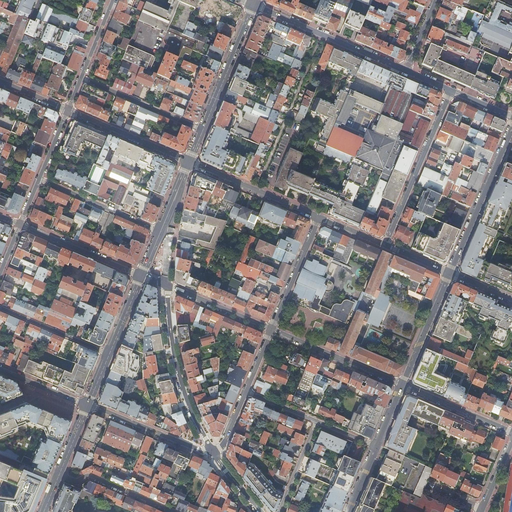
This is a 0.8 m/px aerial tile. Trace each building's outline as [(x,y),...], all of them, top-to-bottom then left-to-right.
[(0,0),(0,7),(6,10),(10,0),(5,0),(4,2),(0,0)] [(20,0),(15,13),(19,15),(27,19),(29,14),(29,15),(31,10),(34,2),(35,2),(35,0),(20,0)] [(95,8),(97,4),(88,0),(85,9),(94,12),(94,11),(95,8)] [(129,6),(142,11),(145,3),(137,0),(119,0),(119,2),(129,6)] [(169,46),(166,52),(178,58),(180,58),(180,59),(182,59),(185,52),(190,55),(192,50),(193,50),(197,40),(183,34),(169,27),(180,0),(169,0),(168,3),(171,4),(168,12),(146,2),(145,3),(142,11),(138,20),(155,28),(154,29),(156,29),(156,28),(161,30),(159,33),(162,35),(163,34),(165,35),(164,38),(163,40),(165,44),(169,46)] [(180,0),(169,27),(183,34),(185,29),(188,21),(190,16),(193,10),(194,11),(195,8),(199,0),(180,0)] [(297,5),(285,0),(279,0),(277,7),(292,13),(293,14),(297,5)] [(320,0),(317,7),(316,11),(313,18),(320,21),(327,24),(330,16),(337,0),(320,0)] [(337,0),(332,13),(346,19),(349,11),(354,0),(337,0)] [(390,0),(388,6),(419,19),(423,9),(424,8),(419,5),(416,12),(410,9),(409,10),(405,9),(408,1),(405,0),(390,0)] [(455,13),(458,15),(462,7),(451,2),(447,0),(446,0),(443,0),(441,5),(453,10),(452,11),(455,13)] [(511,6),(503,3),(498,1),(488,23),(511,33),(511,22),(510,25),(507,24),(499,20),(497,20),(498,18),(501,12),(502,10),(503,11),(511,14),(511,6)] [(128,7),(129,6),(119,2),(117,8),(116,10),(124,14),(127,7),(128,7)] [(311,22),(313,18),(316,11),(298,3),(297,5),(293,14),(302,18),(311,22)] [(74,17),(62,12),(50,7),(43,4),(40,10),(38,16),(36,19),(46,23),(50,14),(71,24),(74,17)] [(388,6),(385,13),(382,21),(389,24),(393,14),(417,24),(418,22),(419,19),(388,6)] [(12,17),(9,23),(10,24),(14,25),(19,15),(15,13),(6,10),(0,7),(0,14),(2,15),(3,13),(12,17)] [(370,7),(365,18),(365,19),(380,25),(382,21),(385,13),(378,10),(377,12),(373,11),(374,8),(370,7)] [(459,21),(462,23),(468,9),(463,7),(462,7),(458,15),(456,20),(459,21)] [(91,18),(94,12),(85,9),(84,8),(82,14),(80,13),(80,14),(78,19),(89,24),(95,26),(97,23),(90,20),(91,18)] [(440,8),(438,13),(450,18),(452,12),(446,10),(440,8)] [(124,24),(135,29),(138,20),(124,14),(116,10),(114,14),(112,19),(124,24)] [(349,11),(346,19),(343,25),(357,31),(359,32),(361,27),(365,19),(365,18),(349,11)] [(450,18),(451,18),(453,19),(456,20),(458,15),(455,13),(452,11),(452,12),(450,18)] [(438,13),(436,18),(442,20),(447,23),(449,19),(451,19),(451,18),(450,18),(438,13)] [(9,37),(4,50),(0,59),(0,64),(2,66),(10,69),(20,43),(21,41),(24,33),(30,20),(27,19),(19,15),(14,25),(12,30),(9,37)] [(341,21),(330,16),(327,24),(325,28),(336,32),(338,27),(341,21)] [(86,30),(89,24),(78,19),(74,17),(71,24),(69,28),(71,29),(69,33),(82,38),(86,30)] [(284,45),(290,29),(284,26),(277,23),(274,30),(276,31),(282,33),(280,38),(274,35),(272,34),(270,38),(267,37),(264,35),(265,34),(266,34),(267,32),(266,32),(271,21),(262,17),(258,18),(255,24),(252,33),(263,38),(283,46),(284,45)] [(46,23),(36,19),(35,22),(30,20),(24,33),(37,38),(48,43),(67,51),(73,53),(83,57),(88,44),(89,41),(82,38),(69,33),(46,23)] [(119,35),(124,24),(112,19),(110,24),(107,30),(118,35),(119,35)] [(194,24),(188,21),(185,29),(183,34),(197,40),(225,52),(229,41),(230,40),(219,34),(218,34),(216,40),(214,39),(214,41),(215,41),(214,43),(207,40),(208,38),(196,33),(196,34),(191,32),(194,24)] [(382,21),(380,25),(380,26),(389,30),(389,29),(391,25),(389,24),(382,21)] [(511,33),(488,23),(483,21),(479,31),(485,33),(483,37),(510,49),(509,52),(511,53),(511,60),(511,63),(511,33)] [(395,27),(396,27),(406,31),(408,26),(397,22),(395,27)] [(427,40),(426,42),(431,44),(440,48),(442,44),(443,42),(442,42),(441,43),(440,43),(444,32),(432,26),(429,34),(427,40)] [(361,27),(359,32),(358,33),(361,34),(360,36),(357,35),(355,41),(363,44),(371,47),(376,33),(361,27)] [(401,31),(398,38),(405,42),(407,37),(409,33),(406,31),(396,27),(396,29),(401,31)] [(282,62),(291,66),(304,35),(297,32),(290,29),(284,45),(286,46),(287,45),(290,46),(291,42),(298,45),(297,46),(292,57),(283,54),(284,52),(281,50),(277,60),(282,62)] [(116,39),(118,35),(107,30),(107,32),(103,41),(112,45),(115,39),(116,39)] [(378,30),(376,33),(371,47),(377,50),(385,53),(390,56),(394,47),(390,45),(389,47),(386,46),(388,44),(384,42),(383,41),(384,37),(381,36),(381,37),(380,39),(381,39),(380,40),(377,39),(377,38),(379,37),(382,31),(378,30)] [(461,38),(472,43),(474,38),(475,38),(476,34),(471,31),(467,39),(462,36),(461,38)] [(37,38),(24,33),(21,41),(33,47),(37,38)] [(257,54),(267,58),(268,54),(258,50),(260,45),(262,45),(263,44),(261,44),(263,38),(252,33),(250,36),(245,48),(257,54)] [(292,69),(298,71),(302,62),(301,61),(298,60),(302,53),(305,46),(307,47),(308,47),(310,44),(309,44),(311,38),(304,35),(291,66),(290,68),(292,69)] [(390,45),(394,47),(400,49),(402,50),(404,46),(405,42),(398,38),(395,37),(394,37),(390,45)] [(119,48),(125,51),(128,45),(130,40),(125,38),(122,46),(119,45),(118,47),(119,48)] [(225,52),(197,40),(193,50),(221,62),(224,54),(225,52)] [(101,49),(100,53),(110,58),(113,52),(115,51),(116,47),(112,45),(103,41),(101,47),(103,48),(102,48),(102,49),(101,49)] [(447,41),(445,45),(448,46),(468,54),(469,50),(447,41)] [(61,65),(67,51),(48,43),(43,56),(42,57),(54,62),(58,64),(61,65)] [(440,48),(431,44),(429,48),(426,55),(422,64),(432,69),(433,67),(434,68),(432,71),(446,77),(456,82),(470,88),(475,77),(461,70),(437,60),(442,49),(446,51),(448,46),(445,45),(442,44),(440,48)] [(144,68),(150,71),(156,57),(143,51),(142,53),(140,52),(141,50),(128,45),(125,51),(122,59),(124,60),(127,61),(130,62),(141,67),(144,68)] [(326,67),(328,60),(334,48),(327,45),(323,55),(319,64),(326,67)] [(298,60),(301,61),(307,47),(305,46),(302,53),(298,60)] [(394,47),(390,56),(395,58),(396,59),(400,49),(394,47)] [(244,51),(238,65),(250,70),(257,54),(245,48),(244,51)] [(335,72),(337,72),(342,75),(345,76),(348,77),(347,80),(344,87),(345,88),(350,90),(351,87),(353,82),(356,75),(357,73),(362,60),(357,58),(352,55),(345,53),(339,50),(334,48),(328,60),(326,67),(324,70),(323,72),(325,73),(327,77),(334,74),(335,72)] [(402,50),(400,49),(396,59),(399,60),(403,59),(405,53),(406,51),(402,50)] [(166,52),(157,74),(169,79),(171,74),(176,63),(178,58),(166,52)] [(80,65),(83,57),(73,53),(67,67),(77,71),(80,65)] [(106,67),(107,67),(111,58),(110,58),(100,53),(98,57),(101,59),(101,60),(99,64),(101,65),(106,67)] [(32,73),(35,74),(42,57),(43,56),(38,54),(34,63),(36,64),(32,73)] [(13,70),(22,74),(24,70),(27,61),(19,57),(13,70)] [(200,65),(199,67),(216,74),(220,64),(205,57),(201,66),(200,65)] [(511,63),(498,58),(492,72),(504,77),(506,78),(510,79),(511,80),(511,74),(511,75),(502,71),(501,74),(498,72),(501,65),(511,69),(511,63)] [(135,81),(141,67),(130,62),(129,65),(126,64),(127,61),(124,60),(123,62),(119,71),(128,75),(129,72),(131,73),(132,75),(132,77),(129,77),(127,83),(116,79),(112,87),(125,93),(128,94),(129,94),(133,85),(135,81)] [(185,61),(184,60),(181,67),(194,72),(195,70),(200,72),(192,89),(207,95),(212,82),(216,74),(199,67),(198,66),(188,62),(185,61)] [(385,87),(386,84),(391,72),(377,66),(362,60),(357,73),(356,75),(361,77),(363,74),(382,83),(380,86),(385,87)] [(65,73),(66,70),(67,67),(61,65),(58,64),(57,68),(54,67),(53,70),(55,71),(53,75),(62,79),(65,73)] [(105,71),(106,67),(101,65),(99,70),(97,70),(95,74),(101,77),(106,79),(108,74),(107,74),(108,72),(105,71)] [(260,82),(263,76),(258,74),(253,72),(250,70),(238,65),(236,71),(233,77),(245,82),(247,78),(249,73),(253,75),(252,78),(260,82)] [(0,75),(6,78),(9,70),(4,67),(1,74),(0,73),(0,75)] [(141,67),(135,81),(143,84),(151,88),(157,74),(154,72),(152,76),(151,77),(149,76),(145,74),(143,74),(143,71),(144,68),(141,67)] [(22,74),(13,70),(10,69),(9,70),(6,78),(7,79),(18,83),(22,74)] [(296,75),(298,71),(292,69),(289,77),(294,79),(296,75)] [(35,74),(32,73),(24,70),(22,74),(18,83),(27,87),(29,88),(33,78),(35,74)] [(349,93),(348,95),(326,146),(346,154),(369,164),(384,170),(386,166),(397,139),(409,110),(414,98),(415,97),(415,96),(416,94),(420,85),(414,82),(397,75),(391,72),(386,84),(392,87),(384,104),(379,102),(380,100),(379,99),(351,87),(350,90),(349,93)] [(490,79),(491,77),(487,76),(481,73),(477,72),(475,77),(470,88),(484,94),(494,98),(501,83),(490,79)] [(52,75),(49,73),(46,80),(49,82),(48,86),(50,87),(49,87),(51,88),(57,91),(61,83),(62,80),(63,81),(63,79),(62,79),(53,75),(52,75)] [(157,74),(151,88),(150,90),(153,91),(154,90),(155,87),(159,89),(164,91),(165,92),(166,93),(166,92),(171,80),(169,79),(157,74)] [(175,82),(188,87),(190,81),(177,76),(175,82)] [(231,83),(228,90),(242,97),(245,90),(254,93),(256,86),(254,85),(249,83),(245,82),(233,77),(231,83)] [(293,84),(295,80),(294,79),(289,77),(288,77),(284,85),(289,87),(290,87),(291,85),(292,84),(293,84)] [(45,83),(33,78),(29,88),(39,92),(41,93),(45,83)] [(49,82),(46,80),(45,83),(41,93),(46,95),(47,95),(49,90),(48,90),(49,87),(50,87),(48,86),(49,82)] [(203,104),(207,95),(192,89),(188,87),(175,82),(171,80),(166,92),(172,94),(175,87),(189,93),(190,91),(194,92),(193,95),(190,102),(202,107),(203,104)] [(283,85),(282,84),(279,82),(274,94),(278,96),(279,94),(283,85)] [(353,82),(351,87),(379,99),(382,94),(353,82)] [(96,105),(89,102),(85,112),(94,116),(98,117),(102,109),(105,101),(108,94),(87,85),(85,85),(82,91),(99,98),(96,105)] [(289,87),(284,85),(283,85),(279,94),(285,96),(287,91),(289,87)] [(425,87),(420,85),(416,94),(426,99),(427,98),(427,97),(430,89),(425,87)] [(319,143),(326,146),(348,95),(349,93),(350,90),(345,88),(344,87),(342,90),(341,89),(339,93),(338,96),(336,100),(335,103),(334,105),(331,104),(326,102),(316,97),(311,111),(312,111),(316,113),(317,115),(320,116),(320,115),(323,116),(328,118),(327,121),(326,121),(323,129),(324,130),(322,136),(319,143)] [(0,101),(6,104),(10,93),(1,90),(0,89),(0,101)] [(436,92),(430,89),(427,97),(431,99),(430,99),(429,100),(427,104),(436,108),(440,100),(441,97),(441,96),(441,94),(440,94),(440,93),(436,92)] [(246,102),(248,99),(242,97),(228,90),(225,96),(223,102),(235,107),(236,108),(237,106),(234,104),(235,102),(235,103),(236,103),(237,103),(237,102),(236,101),(235,101),(236,99),(242,101),(241,103),(245,104),(246,102)] [(304,98),(311,101),(314,93),(308,90),(306,94),(305,95),(304,98)] [(65,100),(67,95),(57,91),(55,96),(60,98),(65,100)] [(18,96),(10,93),(6,104),(5,104),(13,108),(13,109),(13,111),(14,111),(15,110),(17,104),(20,98),(18,96)] [(273,93),(271,93),(266,107),(273,110),(275,104),(276,102),(277,100),(278,96),(274,94),(273,93)] [(199,114),(202,107),(190,102),(173,94),(171,99),(173,100),(187,106),(186,110),(176,106),(173,113),(193,122),(197,120),(199,114)] [(277,100),(276,102),(284,106),(285,102),(287,97),(285,96),(279,94),(278,96),(277,100)] [(85,112),(89,102),(90,101),(88,100),(87,101),(87,99),(80,96),(77,105),(78,109),(84,111),(85,112)] [(23,99),(20,98),(17,104),(15,110),(29,116),(30,113),(31,110),(34,103),(31,102),(23,99)] [(121,99),(117,98),(113,106),(119,108),(118,111),(121,113),(122,110),(126,101),(121,99)] [(172,102),(164,98),(160,108),(164,109),(168,111),(172,102)] [(301,105),(308,108),(311,101),(304,98),(303,101),(301,105)] [(416,99),(414,98),(409,110),(417,114),(431,120),(432,117),(436,108),(427,104),(424,110),(414,106),(416,99)] [(132,104),(126,101),(122,110),(136,116),(139,107),(132,104)] [(213,126),(224,130),(225,129),(224,129),(225,126),(227,127),(228,124),(232,126),(235,120),(229,117),(232,112),(233,112),(235,107),(223,102),(218,114),(213,126)] [(273,110),(279,113),(282,107),(285,108),(285,107),(285,106),(284,106),(276,102),(275,104),(273,110)] [(449,111),(445,120),(457,126),(458,123),(462,114),(466,105),(463,103),(460,102),(458,102),(453,104),(452,105),(456,106),(458,107),(456,112),(455,114),(449,111)] [(30,113),(36,116),(41,106),(40,106),(34,103),(31,110),(30,113)] [(273,110),(266,107),(256,103),(253,109),(245,105),(242,110),(246,111),(268,121),(273,110)] [(300,109),(299,113),(305,115),(308,108),(301,105),(300,108),(299,109),(300,109)] [(466,105),(462,114),(474,119),(478,110),(476,109),(466,105)] [(47,109),(41,106),(36,116),(43,119),(47,109)] [(147,111),(139,107),(136,116),(133,122),(130,131),(139,135),(146,118),(158,123),(159,122),(167,125),(169,120),(147,111)] [(57,113),(47,109),(43,119),(45,120),(55,124),(56,122),(58,116),(57,113)] [(102,109),(98,117),(105,120),(107,121),(111,113),(106,111),(102,109)] [(280,115),(281,113),(279,113),(273,110),(268,121),(270,122),(277,125),(277,124),(277,123),(275,122),(278,115),(279,114),(280,115)] [(409,110),(397,139),(405,143),(419,148),(421,144),(430,123),(421,119),(417,128),(413,126),(412,128),(416,130),(414,134),(413,134),(412,137),(407,135),(417,114),(409,110)] [(474,119),(483,123),(487,114),(485,113),(478,110),(474,119)] [(270,122),(268,121),(246,111),(243,118),(258,124),(253,135),(237,128),(239,124),(236,123),(233,129),(231,128),(230,132),(230,133),(237,135),(248,140),(260,145),(261,143),(266,131),(270,122)] [(305,115),(299,113),(296,120),(302,122),(305,115)] [(483,123),(479,131),(487,134),(488,130),(482,127),(483,125),(488,127),(489,126),(490,126),(494,117),(492,116),(487,114),(483,123)] [(124,118),(119,116),(119,118),(116,125),(119,126),(121,127),(124,119),(124,118)] [(499,119),(494,117),(490,126),(490,127),(502,133),(502,132),(505,125),(504,121),(499,119)] [(13,128),(11,132),(21,136),(24,127),(25,124),(16,120),(15,124),(18,125),(16,129),(13,128)] [(53,130),(55,124),(45,120),(40,130),(51,135),(53,130)] [(130,131),(133,122),(129,120),(128,120),(124,128),(126,129),(130,131)] [(452,136),(464,141),(465,140),(467,135),(469,131),(457,126),(445,120),(441,129),(440,131),(449,135),(452,136)] [(103,149),(109,135),(85,125),(78,122),(75,121),(75,123),(74,122),(73,123),(71,128),(68,135),(66,141),(65,144),(63,147),(62,150),(64,151),(63,153),(71,156),(71,154),(78,157),(84,144),(85,141),(90,143),(95,145),(103,149)] [(457,126),(469,131),(470,127),(473,122),(471,121),(469,126),(461,123),(458,123),(457,126)] [(276,126),(277,125),(270,122),(266,131),(270,134),(271,132),(274,125),(276,126)] [(177,138),(164,133),(159,143),(172,149),(180,152),(184,151),(192,132),(190,129),(182,125),(177,138)] [(224,130),(213,126),(212,129),(202,152),(200,156),(203,162),(212,166),(222,170),(223,168),(230,152),(223,149),(230,133),(230,132),(224,130)] [(8,140),(11,132),(0,127),(0,132),(4,134),(1,141),(7,144),(8,140)] [(498,141),(499,140),(487,134),(479,131),(470,127),(469,131),(467,135),(475,139),(473,143),(481,147),(484,148),(494,152),(498,141)] [(48,141),(51,135),(40,130),(39,130),(34,142),(46,147),(48,141)] [(153,130),(150,139),(151,140),(159,143),(164,133),(164,131),(161,130),(160,133),(153,130)] [(487,134),(499,140),(501,136),(488,130),(487,134)] [(267,146),(269,147),(269,145),(268,145),(266,144),(268,139),(269,139),(269,138),(270,137),(269,137),(270,134),(266,131),(261,143),(267,146)] [(440,131),(437,139),(438,139),(438,140),(439,141),(439,140),(445,143),(449,135),(440,131)] [(103,149),(102,152),(97,163),(101,164),(102,166),(101,168),(107,170),(110,163),(109,163),(104,161),(109,150),(108,149),(109,148),(108,148),(109,146),(110,147),(111,148),(112,148),(111,149),(112,150),(115,151),(120,140),(114,138),(109,135),(103,149)] [(452,136),(446,148),(455,151),(459,153),(464,141),(452,136)] [(397,139),(386,166),(394,169),(404,146),(405,143),(397,139)] [(134,146),(120,140),(115,151),(115,152),(112,159),(110,163),(107,170),(104,179),(97,196),(95,199),(107,204),(109,201),(110,201),(112,196),(106,194),(108,187),(112,188),(117,190),(111,202),(120,206),(130,182),(134,172),(116,164),(118,159),(118,157),(119,156),(138,163),(143,150),(134,146)] [(459,153),(463,155),(473,159),(480,162),(488,166),(491,159),(494,152),(484,148),(481,147),(473,143),(465,140),(464,141),(459,153)] [(31,149),(29,153),(41,158),(44,150),(46,147),(34,142),(33,141),(30,149),(31,149)] [(343,161),(346,154),(326,146),(319,143),(319,142),(315,150),(322,153),(322,154),(332,158),(332,157),(343,161)] [(261,156),(262,157),(264,154),(266,150),(268,150),(269,147),(261,143),(260,145),(257,150),(256,154),(261,156)] [(405,143),(404,146),(418,152),(419,148),(405,143)] [(11,146),(7,144),(2,156),(1,157),(6,160),(8,160),(8,159),(7,158),(11,150),(15,152),(17,148),(11,146)] [(404,146),(394,169),(408,175),(416,155),(418,152),(404,146)] [(429,156),(438,160),(444,163),(447,155),(441,153),(441,152),(437,150),(433,148),(429,156)] [(298,164),(303,154),(292,149),(276,186),(286,190),(288,186),(290,187),(308,195),(310,191),(314,181),(315,180),(314,179),(313,180),(294,173),(298,164)] [(138,163),(137,164),(138,165),(145,168),(147,169),(151,170),(155,172),(153,178),(149,185),(149,187),(150,187),(149,190),(155,193),(163,196),(165,192),(166,190),(167,190),(176,171),(175,170),(176,167),(174,164),(171,163),(172,162),(170,161),(168,161),(143,150),(138,163)] [(230,152),(223,168),(226,169),(231,170),(230,171),(240,175),(246,178),(250,167),(255,157),(249,154),(248,158),(244,157),(244,158),(230,152)] [(29,164),(27,168),(35,172),(38,166),(41,158),(29,153),(28,155),(30,156),(31,156),(32,156),(30,160),(27,158),(27,159),(25,162),(26,163),(29,164)] [(250,167),(262,172),(264,168),(258,166),(259,165),(260,163),(258,162),(261,156),(256,154),(255,157),(250,167)] [(364,216),(366,212),(352,206),(353,203),(355,199),(356,194),(360,185),(363,186),(369,171),(366,170),(369,164),(346,154),(343,161),(349,164),(352,165),(351,167),(350,170),(347,176),(347,177),(346,181),(344,186),(342,191),(341,193),(335,191),(336,190),(331,188),(325,202),(327,202),(333,205),(331,209),(329,213),(330,214),(330,216),(344,222),(359,228),(363,218),(364,216)] [(474,171),(484,175),(487,167),(488,166),(480,162),(477,170),(470,167),(473,159),(463,155),(462,158),(463,160),(462,161),(461,162),(460,164),(463,166),(474,171)] [(427,161),(426,163),(435,167),(438,160),(429,156),(427,161)] [(455,184),(476,193),(478,188),(484,175),(474,171),(469,183),(457,178),(463,166),(460,164),(455,162),(453,166),(449,178),(447,181),(453,183),(455,184)] [(441,174),(449,178),(453,166),(445,163),(441,174)] [(502,170),(499,177),(511,181),(511,178),(511,170),(510,170),(511,166),(505,163),(502,170)] [(104,179),(107,170),(101,168),(96,165),(94,164),(88,178),(83,189),(83,190),(89,193),(97,196),(104,179)] [(386,166),(384,170),(366,212),(368,213),(369,213),(372,215),(374,215),(375,213),(382,197),(395,203),(408,175),(394,169),(386,166)] [(245,179),(250,182),(250,180),(252,175),(254,173),(255,170),(256,171),(259,172),(258,175),(260,176),(262,172),(250,167),(246,178),(245,179)] [(425,167),(421,175),(417,184),(418,185),(427,189),(441,194),(441,195),(447,181),(449,178),(441,174),(425,167)] [(27,168),(26,168),(21,179),(19,178),(17,181),(18,181),(29,186),(31,182),(35,172),(27,168)] [(79,188),(83,190),(83,189),(88,178),(84,176),(83,177),(78,175),(79,174),(75,172),(74,173),(64,169),(63,170),(58,168),(54,178),(62,181),(70,184),(79,188)] [(191,185),(190,186),(200,189),(201,186),(207,187),(206,191),(212,192),(217,181),(204,175),(197,172),(195,173),(193,174),(191,185)] [(511,194),(511,182),(499,177),(493,193),(472,240),(460,268),(462,272),(482,281),(489,265),(489,264),(482,261),(492,237),(494,238),(511,194)] [(10,182),(5,180),(4,182),(2,188),(7,190),(10,182)] [(325,202),(331,188),(325,185),(326,183),(319,180),(318,182),(314,181),(310,191),(308,195),(311,196),(313,196),(319,199),(323,201),(325,202)] [(27,193),(29,186),(18,181),(17,183),(18,183),(14,193),(25,198),(27,193)] [(217,181),(212,192),(211,193),(219,197),(217,201),(221,202),(228,186),(227,185),(217,181)] [(441,195),(447,197),(453,183),(447,181),(441,195)] [(476,193),(455,184),(452,189),(467,196),(466,199),(462,198),(460,203),(470,207),(473,200),(476,193)] [(188,193),(187,196),(198,199),(198,197),(200,198),(201,193),(199,193),(200,189),(190,186),(188,193)] [(232,188),(228,186),(221,202),(219,208),(224,210),(228,201),(230,201),(234,203),(240,191),(232,188)] [(47,197),(46,197),(45,200),(54,204),(59,192),(51,188),(47,197)] [(440,195),(441,194),(427,189),(426,192),(425,191),(424,192),(422,198),(420,202),(418,208),(419,208),(417,212),(426,215),(431,218),(431,217),(434,211),(435,208),(438,201),(440,195)] [(203,201),(207,202),(211,193),(212,192),(206,191),(203,201)] [(416,207),(418,208),(420,202),(422,198),(424,192),(423,191),(421,196),(420,196),(419,198),(417,202),(418,202),(416,207)] [(0,207),(4,209),(4,207),(6,208),(7,209),(12,199),(9,198),(9,196),(0,192),(0,207)] [(59,192),(54,204),(56,205),(57,202),(59,203),(58,204),(60,204),(60,203),(64,205),(63,207),(65,208),(66,205),(70,196),(64,194),(59,192)] [(25,198),(14,193),(12,199),(7,209),(7,211),(15,214),(19,213),(21,206),(25,198)] [(135,198),(148,203),(150,199),(135,193),(133,197),(135,198)] [(163,196),(155,193),(150,204),(160,208),(164,199),(165,197),(163,196)] [(460,203),(462,198),(463,197),(453,193),(450,199),(460,203)] [(128,195),(121,210),(128,213),(135,216),(137,212),(131,209),(131,206),(135,198),(133,197),(128,195)] [(186,203),(184,210),(194,212),(196,207),(197,208),(197,206),(196,206),(197,202),(200,203),(201,202),(202,203),(199,214),(202,215),(206,206),(207,202),(203,201),(198,199),(187,196),(186,203)] [(43,207),(45,200),(39,197),(36,203),(34,209),(41,212),(42,208),(43,209),(44,207),(43,207)] [(81,201),(76,199),(74,204),(71,211),(76,213),(81,201)] [(85,203),(81,201),(76,213),(88,218),(89,216),(90,212),(82,209),(85,203)] [(261,218),(260,219),(277,226),(281,227),(282,224),(287,211),(276,206),(269,203),(264,201),(259,214),(258,217),(261,218)] [(156,217),(160,208),(150,204),(148,203),(143,215),(142,215),(140,218),(150,223),(154,221),(156,217)] [(238,205),(234,203),(233,206),(229,215),(236,219),(241,206),(238,205)] [(63,207),(60,206),(55,218),(56,218),(60,220),(62,215),(65,208),(63,207)] [(91,210),(102,214),(103,215),(104,211),(95,207),(93,206),(92,209),(91,210)] [(177,241),(191,244),(209,249),(214,251),(226,222),(215,218),(218,211),(206,206),(202,215),(199,214),(194,212),(184,210),(181,222),(188,224),(195,225),(196,220),(204,222),(204,224),(217,227),(210,243),(197,240),(179,235),(177,241)] [(247,208),(242,206),(241,206),(236,219),(235,220),(246,225),(252,211),(252,210),(247,208)] [(388,221),(392,211),(382,207),(378,215),(376,214),(375,216),(376,216),(378,217),(379,218),(388,221)] [(411,217),(414,210),(408,208),(407,207),(406,211),(400,224),(407,227),(407,226),(408,226),(410,220),(411,217)] [(464,221),(468,213),(456,208),(450,222),(446,220),(445,224),(448,225),(449,225),(460,230),(464,221)] [(46,218),(48,215),(41,212),(34,209),(30,218),(32,222),(36,224),(43,226),(46,218)] [(99,220),(102,214),(91,210),(90,212),(89,216),(99,220)] [(410,228),(413,222),(415,223),(416,219),(423,222),(426,215),(417,212),(414,210),(411,217),(410,220),(408,226),(407,226),(410,228)] [(255,212),(252,211),(246,225),(245,226),(252,229),(258,217),(259,214),(255,212)] [(295,224),(299,216),(297,215),(287,211),(282,224),(294,229),(295,227),(296,225),(295,224)] [(88,218),(76,213),(74,218),(79,220),(84,222),(80,232),(78,231),(75,240),(78,241),(79,240),(84,229),(86,224),(88,218)] [(107,236),(109,232),(110,230),(113,222),(116,216),(110,214),(102,234),(107,236)] [(74,220),(62,215),(60,220),(57,226),(57,227),(65,230),(69,232),(74,220)] [(133,230),(135,224),(133,223),(118,217),(116,216),(113,222),(133,230)] [(290,238),(301,243),(309,223),(308,220),(304,218),(299,216),(295,224),(296,225),(299,226),(295,236),(291,235),(290,238)] [(367,232),(369,232),(373,224),(374,222),(375,219),(373,218),(372,221),(371,221),(371,219),(367,217),(366,219),(363,218),(359,228),(367,232)] [(384,229),(388,221),(379,218),(376,225),(373,224),(369,232),(379,236),(382,235),(384,229)] [(0,234),(0,235),(0,239),(6,242),(11,230),(10,230),(11,229),(10,228),(9,228),(10,226),(0,221),(0,234)] [(133,230),(113,222),(110,230),(116,233),(124,236),(128,238),(133,240),(136,231),(133,230)] [(429,258),(438,262),(439,261),(443,263),(446,262),(447,260),(448,257),(448,258),(452,248),(455,242),(457,237),(460,230),(449,225),(448,225),(445,224),(444,223),(440,232),(437,239),(433,240),(430,239),(430,238),(425,235),(425,237),(418,234),(412,248),(428,255),(430,255),(429,257),(429,258)] [(148,230),(135,224),(133,230),(136,231),(133,240),(144,245),(147,239),(149,233),(148,230)] [(406,230),(406,229),(399,226),(395,237),(398,238),(402,240),(406,230)] [(329,238),(332,230),(325,227),(321,228),(319,232),(328,236),(327,237),(329,238)] [(95,233),(84,229),(79,240),(85,243),(90,245),(95,233)] [(101,231),(97,229),(95,233),(90,245),(90,246),(95,248),(100,251),(104,240),(98,238),(101,231)] [(338,244),(342,235),(340,234),(332,230),(329,238),(329,239),(338,244)] [(402,240),(401,241),(409,244),(411,239),(414,233),(406,230),(402,240)] [(433,239),(430,238),(430,239),(433,240),(437,239),(440,232),(439,231),(436,237),(433,239)] [(21,241),(17,248),(29,253),(31,248),(28,247),(30,242),(33,243),(36,237),(27,233),(23,234),(21,241)] [(124,236),(116,233),(113,240),(121,243),(122,240),(124,236)] [(333,258),(347,263),(353,249),(356,240),(354,240),(342,235),(338,244),(345,247),(344,251),(345,251),(343,255),(335,252),(334,254),(333,258)] [(250,236),(239,262),(247,265),(247,264),(245,262),(254,240),(257,241),(258,239),(250,236)] [(298,250),(301,243),(290,238),(285,236),(281,244),(280,244),(278,248),(296,255),(298,250)] [(39,238),(36,237),(33,243),(32,246),(42,250),(41,253),(45,255),(45,253),(49,243),(42,239),(39,238)] [(122,246),(120,245),(119,248),(115,257),(133,265),(137,263),(140,255),(144,245),(133,240),(130,245),(132,246),(130,250),(124,248),(125,247),(122,246)] [(255,250),(282,262),(291,266),(294,260),(296,255),(278,248),(269,244),(267,247),(267,246),(266,246),(265,246),(266,243),(259,240),(255,250)] [(356,240),(353,249),(357,251),(358,249),(361,250),(360,253),(368,257),(369,254),(372,255),(371,257),(376,259),(379,250),(368,245),(356,240)] [(180,247),(179,250),(188,252),(189,253),(191,244),(177,241),(177,243),(180,244),(180,247)] [(119,248),(105,242),(101,251),(108,254),(115,257),(119,248)] [(49,243),(45,253),(45,255),(48,256),(50,257),(50,256),(53,257),(52,258),(54,259),(57,260),(62,249),(61,249),(56,247),(54,246),(54,245),(49,243)] [(314,245),(312,249),(322,253),(324,250),(321,248),(318,247),(314,245)] [(29,253),(17,248),(15,255),(14,257),(21,259),(22,260),(23,258),(24,258),(26,256),(28,256),(29,257),(31,254),(29,253)] [(68,251),(62,248),(62,249),(57,260),(57,261),(60,262),(59,265),(64,267),(65,264),(68,266),(74,253),(68,251)] [(428,255),(412,248),(411,249),(429,257),(430,255),(428,255)] [(187,257),(188,252),(179,250),(176,249),(176,252),(176,258),(190,262),(191,258),(187,257)] [(313,260),(312,263),(329,269),(333,258),(322,253),(312,249),(311,251),(310,254),(319,257),(317,262),(313,260)] [(426,270),(382,252),(379,260),(365,293),(356,312),(369,316),(376,299),(389,304),(390,301),(378,296),(379,292),(389,270),(391,271),(392,268),(411,276),(410,279),(412,280),(408,290),(416,293),(421,280),(426,270)] [(58,301),(63,289),(79,295),(74,307),(77,309),(78,306),(80,302),(88,283),(93,271),(96,263),(93,261),(74,253),(68,266),(59,287),(58,290),(54,299),(58,301)] [(21,259),(14,257),(11,264),(18,267),(21,259)] [(43,259),(38,257),(35,265),(40,267),(43,259)] [(190,262),(176,258),(175,267),(175,270),(190,274),(191,268),(190,268),(191,262),(190,262)] [(251,259),(248,266),(285,281),(286,278),(291,266),(282,262),(280,266),(278,271),(273,268),(251,259)] [(153,263),(151,269),(152,269),(153,270),(159,272),(162,263),(154,260),(153,263)] [(333,306),(331,310),(319,305),(319,304),(325,291),(326,292),(327,292),(329,292),(330,292),(331,291),(332,291),(332,290),(333,289),(333,288),(333,287),(334,286),(333,285),(333,283),(332,282),(331,282),(330,281),(329,281),(326,280),(328,275),(327,274),(329,269),(312,263),(307,260),(293,293),(291,300),(314,310),(346,324),(349,316),(352,317),(354,311),(356,312),(365,293),(362,291),(358,301),(353,299),(352,302),(348,300),(347,300),(346,300),(345,300),(344,301),(343,302),(343,303),(342,303),(341,304),(340,304),(340,305),(338,304),(336,304),(335,304),(335,305),(334,305),(333,306)] [(40,267),(35,265),(24,261),(20,271),(34,276),(36,273),(32,272),(34,269),(38,271),(35,279),(37,279),(47,284),(48,283),(48,282),(47,282),(48,280),(49,280),(52,272),(48,270),(40,267)] [(248,266),(247,265),(239,262),(229,285),(231,286),(239,289),(251,294),(275,305),(279,294),(279,293),(279,292),(278,292),(274,291),(273,293),(271,292),(270,294),(268,297),(266,296),(268,292),(267,290),(259,287),(258,288),(255,294),(251,292),(255,282),(254,282),(257,276),(259,277),(267,280),(267,282),(281,288),(282,288),(285,281),(248,266)] [(105,276),(113,280),(117,271),(100,264),(96,263),(93,271),(96,273),(102,275),(101,277),(104,278),(105,276)] [(495,267),(489,265),(482,281),(489,284),(491,280),(499,283),(499,282),(508,286),(511,276),(511,266),(510,266),(509,268),(504,266),(497,263),(495,267)] [(21,273),(9,268),(7,274),(19,279),(21,273)] [(391,271),(410,279),(411,276),(392,268),(391,271)] [(185,287),(197,292),(198,288),(201,282),(203,278),(190,274),(175,270),(175,280),(176,281),(177,284),(183,286),(185,287)] [(426,270),(421,280),(428,283),(427,285),(426,285),(426,286),(424,286),(420,295),(425,297),(431,299),(435,289),(439,279),(438,275),(426,270)] [(117,271),(113,280),(108,292),(110,292),(122,298),(127,287),(129,281),(127,276),(117,271)] [(34,278),(24,274),(22,280),(27,282),(24,290),(31,293),(42,297),(47,284),(37,279),(34,285),(32,284),(34,278)] [(499,283),(491,280),(489,284),(493,285),(494,283),(503,287),(507,289),(508,286),(499,282),(499,283)] [(10,287),(11,284),(4,281),(2,287),(0,290),(4,292),(5,292),(5,290),(8,291),(6,294),(7,295),(8,295),(12,287),(10,287)] [(237,296),(239,289),(231,286),(228,293),(218,289),(221,283),(216,281),(213,287),(209,297),(214,299),(232,307),(236,297),(237,296)] [(206,296),(209,297),(213,287),(201,282),(198,288),(197,292),(206,296)] [(88,283),(80,302),(86,304),(94,286),(88,283)] [(477,293),(477,292),(466,287),(457,283),(453,285),(449,294),(458,297),(460,293),(462,294),(461,296),(462,296),(463,297),(465,298),(466,298),(467,298),(468,297),(470,298),(468,302),(472,304),(477,293)] [(142,295),(142,296),(148,298),(147,301),(150,302),(151,300),(152,300),(158,300),(157,289),(147,284),(142,295)] [(251,294),(239,289),(237,296),(236,297),(232,307),(238,309),(244,312),(248,302),(251,294)] [(102,311),(115,316),(122,299),(122,298),(110,292),(109,295),(107,294),(105,300),(106,301),(102,311)] [(378,296),(390,301),(391,297),(379,292),(378,296)] [(477,293),(472,304),(481,308),(478,315),(487,318),(488,317),(499,322),(495,331),(493,330),(490,338),(503,344),(510,327),(511,327),(511,329),(511,310),(496,304),(497,301),(488,297),(477,292),(477,293)] [(244,312),(265,321),(269,320),(273,308),(275,305),(251,294),(248,302),(244,312)] [(458,325),(468,302),(459,298),(458,297),(449,294),(444,305),(439,317),(458,325)] [(146,303),(147,301),(148,298),(142,296),(137,308),(135,313),(148,319),(159,318),(158,304),(158,300),(152,300),(151,300),(150,302),(149,304),(146,303)] [(12,297),(10,301),(7,307),(12,309),(16,299),(17,299),(12,297)] [(20,312),(23,313),(28,300),(28,299),(24,297),(22,302),(16,299),(12,309),(20,312)] [(60,302),(72,306),(73,303),(62,298),(60,302)] [(176,311),(177,326),(184,326),(183,314),(195,319),(200,307),(194,304),(189,302),(178,298),(175,300),(176,311)] [(71,324),(74,318),(76,313),(77,309),(74,307),(72,306),(60,302),(58,301),(54,299),(51,308),(47,317),(45,323),(65,331),(68,332),(71,324)] [(381,321),(389,304),(376,299),(369,316),(381,321)] [(25,314),(33,318),(37,308),(31,306),(33,302),(28,300),(23,313),(25,314)] [(87,324),(89,324),(96,308),(90,306),(86,304),(80,302),(78,306),(86,309),(83,316),(76,313),(74,318),(87,324)] [(39,304),(37,308),(33,318),(42,321),(44,316),(45,316),(47,317),(51,308),(47,307),(47,308),(39,304)] [(204,308),(200,307),(195,319),(193,326),(206,330),(212,312),(206,309),(204,314),(203,314),(202,313),(204,308)] [(111,324),(115,316),(102,311),(99,318),(101,319),(101,320),(99,319),(95,327),(108,332),(111,324)] [(0,332),(1,333),(2,331),(3,328),(1,327),(0,328),(0,323),(1,321),(6,322),(9,316),(0,312),(0,332)] [(221,325),(224,317),(218,314),(212,312),(206,330),(212,334),(216,337),(220,327),(221,325)] [(368,319),(369,316),(356,312),(343,344),(329,338),(326,346),(325,346),(329,348),(341,353),(394,375),(399,373),(402,366),(389,361),(388,361),(359,348),(359,346),(360,344),(361,345),(368,329),(364,327),(365,325),(366,322),(368,319)] [(130,325),(127,331),(139,336),(143,337),(144,334),(140,333),(140,334),(139,334),(143,322),(147,324),(144,338),(160,335),(159,328),(159,318),(148,319),(135,313),(130,325)] [(18,320),(9,316),(6,322),(4,326),(11,329),(16,332),(20,321),(18,320)] [(380,324),(381,321),(369,316),(368,319),(380,324)] [(225,318),(224,317),(221,325),(232,330),(235,322),(225,318)] [(470,338),(473,331),(462,327),(458,325),(439,317),(437,321),(434,330),(432,335),(448,341),(449,342),(454,331),(470,338)] [(81,338),(87,324),(74,318),(71,324),(76,326),(77,324),(79,325),(81,326),(77,336),(81,338)] [(378,328),(380,324),(368,319),(366,322),(378,328)] [(16,339),(23,342),(24,338),(20,336),(16,335),(17,333),(20,335),(23,329),(25,323),(20,321),(16,332),(14,335),(13,338),(16,339)] [(245,326),(235,322),(232,330),(231,332),(233,333),(234,330),(241,333),(240,336),(239,336),(235,347),(237,349),(239,349),(241,343),(243,337),(247,327),(245,326)] [(103,344),(108,332),(95,327),(89,324),(87,324),(81,338),(83,339),(94,343),(99,346),(101,345),(103,344)] [(25,343),(34,347),(37,340),(41,329),(33,326),(30,325),(26,334),(28,334),(28,332),(31,333),(30,335),(35,338),(33,342),(27,339),(28,338),(26,337),(27,336),(25,335),(24,338),(23,342),(25,343)] [(187,341),(190,340),(189,331),(188,326),(184,326),(177,326),(178,335),(180,343),(187,341)] [(254,330),(247,327),(243,337),(249,340),(250,339),(251,338),(252,338),(251,340),(249,346),(241,343),(239,349),(254,355),(257,347),(262,336),(260,332),(254,330)] [(41,329),(37,340),(42,342),(43,340),(47,341),(47,342),(49,343),(53,334),(49,332),(41,329)] [(125,336),(122,344),(134,349),(139,336),(127,331),(125,336)] [(58,337),(53,334),(49,343),(47,348),(59,352),(60,348),(59,348),(60,345),(61,346),(64,339),(58,337)] [(214,342),(212,334),(199,338),(202,347),(220,342),(220,341),(219,339),(215,340),(215,341),(214,342)] [(147,353),(153,352),(163,350),(161,340),(160,335),(144,338),(143,353),(147,353)] [(436,339),(431,337),(426,348),(441,354),(447,357),(457,362),(468,366),(470,361),(470,359),(465,357),(464,359),(440,348),(442,342),(436,339)] [(23,347),(25,343),(23,342),(16,339),(15,341),(14,344),(23,348),(23,347)] [(189,348),(187,341),(180,343),(180,346),(181,351),(182,353),(191,350),(197,348),(196,346),(189,348)] [(22,371),(24,372),(29,360),(34,347),(25,343),(23,347),(26,348),(19,365),(17,369),(22,371)] [(77,364),(92,370),(95,364),(96,360),(98,356),(97,354),(97,353),(76,344),(73,351),(78,353),(77,357),(79,358),(77,364)] [(134,349),(122,344),(116,358),(110,371),(123,376),(126,377),(132,380),(134,376),(135,377),(140,368),(139,356),(132,353),(134,349)] [(0,362),(2,363),(5,364),(9,354),(8,354),(8,355),(6,354),(7,351),(8,348),(6,347),(5,349),(4,351),(1,359),(0,360),(0,362)] [(18,365),(19,365),(26,348),(23,347),(23,348),(16,364),(18,365)] [(198,348),(197,348),(191,350),(182,353),(183,359),(185,366),(196,363),(197,363),(196,359),(193,357),(193,355),(194,354),(195,354),(195,355),(196,355),(200,354),(199,353),(198,348)] [(441,354),(426,348),(417,370),(412,380),(414,384),(426,389),(427,387),(444,394),(450,381),(451,379),(435,373),(433,372),(441,354)] [(234,362),(233,365),(247,371),(249,367),(254,355),(239,349),(237,349),(237,350),(240,351),(242,353),(238,363),(234,362)] [(473,352),(468,350),(465,357),(470,359),(473,352)] [(5,364),(10,366),(14,357),(14,355),(15,354),(11,352),(10,353),(9,354),(5,364)] [(147,366),(157,364),(155,356),(154,356),(153,354),(153,352),(147,353),(148,357),(146,357),(147,361),(143,362),(143,366),(147,366)] [(301,358),(302,356),(298,354),(297,355),(296,355),(295,355),(294,355),(292,358),(291,358),(289,363),(298,366),(299,364),(302,366),(305,360),(301,358)] [(498,358),(496,362),(511,368),(511,358),(511,361),(498,356),(498,358)] [(219,360),(219,357),(210,359),(214,373),(219,371),(219,360)] [(298,387),(309,392),(312,386),(317,374),(322,363),(322,362),(314,358),(311,357),(310,358),(305,370),(302,377),(298,387)] [(322,376),(332,380),(333,378),(335,374),(331,372),(328,371),(329,369),(326,368),(329,361),(323,359),(322,362),(322,363),(317,374),(322,376)] [(39,364),(29,360),(24,372),(37,378),(54,385),(56,385),(61,387),(69,391),(73,393),(79,395),(82,394),(87,382),(92,370),(77,364),(74,363),(73,363),(69,372),(62,370),(58,368),(57,369),(50,366),(51,365),(43,362),(42,365),(39,364)] [(476,373),(478,370),(476,369),(474,368),(468,366),(457,362),(455,368),(465,373),(465,371),(471,374),(468,379),(465,377),(464,376),(464,378),(467,379),(473,382),(476,373)] [(196,363),(185,366),(186,369),(189,380),(202,376),(205,375),(213,373),(211,368),(203,371),(204,373),(200,375),(199,371),(200,371),(199,367),(197,367),(196,363)] [(143,370),(144,379),(150,378),(149,374),(151,374),(158,372),(157,364),(147,366),(148,367),(148,369),(146,369),(146,370),(143,370)] [(233,365),(231,364),(228,371),(231,372),(228,378),(227,378),(226,382),(231,385),(240,388),(242,384),(247,371),(233,365)] [(275,377),(278,370),(273,368),(268,366),(266,372),(275,377)] [(285,385),(290,373),(279,368),(278,370),(275,377),(274,380),(285,385)] [(335,374),(333,378),(341,381),(344,373),(340,371),(336,370),(335,374)] [(108,377),(106,382),(118,387),(121,390),(122,386),(123,384),(118,383),(121,377),(123,378),(123,376),(110,371),(108,377)] [(272,385),(274,380),(275,377),(266,372),(264,377),(262,381),(257,379),(254,388),(255,391),(261,393),(267,396),(271,385),(272,385)] [(362,375),(353,372),(351,376),(348,383),(357,387),(356,388),(372,395),(374,393),(379,395),(377,399),(376,399),(374,403),(384,407),(391,392),(389,387),(380,383),(362,375)] [(341,381),(348,384),(348,383),(351,376),(347,374),(344,373),(341,381)] [(486,377),(476,373),(473,382),(472,383),(482,387),(486,377)] [(155,376),(156,377),(156,383),(159,383),(170,381),(170,379),(169,374),(156,376),(155,376)] [(317,374),(312,386),(323,391),(326,383),(320,380),(322,376),(317,374)] [(0,401),(6,399),(6,401),(13,398),(22,395),(18,387),(17,383),(7,379),(3,377),(0,376),(0,401)] [(202,376),(189,380),(190,383),(190,386),(191,388),(193,393),(201,390),(202,390),(200,384),(204,383),(202,376)] [(124,393),(130,395),(134,387),(135,384),(136,381),(132,380),(126,377),(124,382),(126,383),(124,387),(122,392),(124,393)] [(137,385),(139,389),(145,391),(143,397),(150,404),(152,401),(150,399),(144,379),(140,380),(136,381),(135,384),(136,385),(137,385)] [(161,391),(162,394),(174,392),(171,382),(170,381),(159,383),(159,385),(160,388),(161,391)] [(463,405),(467,395),(464,393),(465,390),(465,389),(465,388),(464,388),(450,381),(443,397),(453,401),(463,405)] [(118,387),(106,382),(104,386),(105,386),(103,390),(101,394),(102,395),(101,397),(100,396),(99,400),(99,401),(99,402),(100,403),(100,404),(115,410),(116,410),(117,409),(119,410),(118,411),(122,413),(126,414),(129,416),(130,415),(133,416),(133,417),(137,419),(137,418),(141,419),(142,419),(143,419),(146,421),(150,413),(146,411),(147,410),(145,409),(141,408),(142,407),(142,406),(136,403),(137,403),(136,403),(132,401),(128,399),(127,402),(121,399),(121,398),(119,398),(122,392),(121,390),(118,387)] [(218,385),(214,386),(211,387),(208,388),(212,401),(217,399),(217,396),(218,392),(218,385)] [(237,396),(240,388),(231,385),(228,395),(225,394),(225,392),(218,392),(217,396),(223,399),(233,403),(237,396)] [(212,401),(208,388),(202,390),(201,390),(202,394),(205,393),(208,402),(212,401)] [(294,396),(306,401),(308,394),(297,389),(296,393),(294,396)] [(201,390),(193,393),(193,395),(194,397),(197,405),(207,402),(208,402),(205,393),(202,394),(201,390)] [(164,405),(170,404),(178,403),(177,401),(174,392),(162,394),(164,405)] [(485,408),(489,397),(486,395),(486,394),(483,393),(480,400),(478,405),(479,406),(485,408)] [(404,456),(405,453),(405,452),(410,438),(411,439),(413,435),(415,429),(406,426),(408,421),(411,414),(417,399),(409,395),(405,397),(395,421),(396,421),(393,428),(392,427),(384,447),(385,448),(389,450),(404,456)] [(478,405),(480,400),(467,395),(463,405),(473,409),(476,410),(477,407),(478,405)] [(303,407),(306,401),(294,396),(292,401),(301,405),(300,406),(300,407),(303,408),(303,407)] [(493,399),(489,397),(485,408),(488,410),(492,411),(497,399),(494,397),(493,399)] [(262,414),(264,406),(265,403),(252,398),(249,399),(247,404),(244,410),(251,413),(254,414),(259,415),(260,413),(262,414)] [(217,399),(212,401),(208,402),(207,402),(197,405),(200,411),(203,417),(211,414),(216,412),(215,410),(211,412),(209,408),(210,408),(210,407),(217,404),(217,399)] [(233,403),(223,399),(220,405),(219,408),(224,410),(229,413),(233,403)] [(427,403),(417,399),(411,414),(438,425),(444,411),(427,403)] [(500,400),(497,399),(492,411),(495,413),(499,414),(502,405),(503,403),(502,403),(499,401),(500,400)] [(370,437),(372,437),(377,426),(384,407),(374,403),(367,400),(367,401),(361,415),(354,412),(351,420),(348,428),(347,428),(367,436),(370,437)] [(24,464),(49,474),(50,471),(54,463),(53,463),(53,461),(54,460),(55,460),(60,449),(64,438),(65,435),(71,422),(67,420),(53,415),(46,412),(42,410),(30,405),(27,404),(17,407),(11,410),(11,412),(9,413),(0,416),(0,451),(1,454),(17,461),(21,463),(24,464)] [(170,404),(164,405),(163,405),(164,411),(167,417),(173,414),(171,408),(170,404)] [(502,405),(499,414),(508,418),(511,419),(511,409),(506,407),(502,405)] [(268,418),(269,419),(270,417),(273,410),(271,409),(264,406),(262,414),(269,417),(268,418)] [(321,408),(318,414),(326,417),(326,416),(328,417),(333,419),(336,414),(337,411),(333,409),(332,409),(331,411),(329,411),(329,410),(321,406),(321,408)] [(251,413),(244,410),(241,418),(239,421),(249,425),(251,425),(254,419),(253,418),(254,414),(251,413)] [(271,418),(277,421),(281,413),(274,410),(273,410),(270,417),(271,418)] [(454,419),(456,415),(444,411),(438,425),(438,426),(439,426),(444,428),(445,429),(449,431),(454,419)] [(158,416),(150,412),(150,413),(146,421),(146,422),(154,426),(155,426),(161,429),(166,417),(162,416),(159,415),(158,416)] [(167,417),(166,417),(170,420),(173,419),(175,420),(175,419),(176,422),(177,421),(178,424),(176,424),(179,426),(180,426),(186,424),(183,416),(181,412),(173,414),(167,417)] [(211,414),(203,417),(206,423),(213,437),(219,437),(225,423),(228,417),(219,413),(216,421),(215,422),(215,421),(211,414)] [(280,424),(284,426),(285,424),(285,423),(288,416),(286,416),(281,413),(277,421),(284,423),(283,424),(281,423),(280,424)] [(336,414),(333,419),(341,422),(343,423),(342,425),(348,428),(351,420),(346,418),(336,414)] [(90,421),(82,439),(93,444),(94,444),(104,419),(95,415),(92,417),(90,421)] [(468,441),(473,430),(474,427),(474,426),(468,424),(465,422),(463,421),(464,419),(456,415),(454,419),(449,431),(449,432),(448,433),(449,433),(460,438),(461,438),(466,441),(468,441)] [(293,427),(296,419),(290,417),(288,416),(285,423),(293,427)] [(166,417),(161,429),(172,433),(175,435),(178,429),(179,426),(176,424),(170,420),(166,417)] [(299,432),(300,432),(303,423),(300,421),(296,419),(293,427),(292,429),(294,430),(295,430),(296,428),(299,430),(298,432),(299,432)] [(251,429),(252,426),(251,425),(249,425),(239,421),(236,429),(240,430),(244,432),(245,430),(244,430),(245,428),(246,428),(246,427),(251,429)] [(136,432),(111,422),(107,432),(103,442),(128,452),(136,432)] [(182,430),(183,432),(190,430),(187,425),(186,424),(180,426),(182,430)] [(292,435),(294,430),(292,429),(284,426),(280,424),(279,424),(277,429),(292,435)] [(327,448),(332,451),(343,455),(345,456),(348,449),(349,449),(352,442),(346,439),(337,435),(329,432),(322,429),(317,440),(316,444),(326,448),(327,448)] [(477,432),(473,430),(468,441),(470,442),(473,441),(474,440),(484,444),(485,441),(483,440),(487,433),(482,431),(478,429),(477,432)] [(265,445),(269,436),(270,433),(265,431),(260,443),(265,445)] [(143,435),(136,432),(132,443),(140,446),(144,435),(143,435)] [(245,437),(244,436),(234,432),(232,438),(230,444),(240,448),(245,437)] [(290,442),(301,446),(304,439),(305,436),(296,432),(293,438),(292,437),(290,442)] [(407,453),(415,435),(413,435),(411,439),(410,438),(405,452),(405,453),(407,453)] [(138,454),(139,454),(141,450),(147,453),(153,439),(146,436),(140,450),(139,451),(138,454)] [(500,450),(504,441),(500,439),(496,437),(492,447),(500,450)] [(299,451),(301,446),(290,442),(282,438),(280,443),(283,444),(280,451),(286,454),(288,454),(290,451),(296,453),(297,451),(298,450),(299,451)] [(80,445),(77,452),(93,458),(93,457),(94,454),(89,452),(93,444),(82,439),(80,445)] [(257,450),(260,444),(251,440),(249,446),(250,447),(248,452),(252,454),(253,454),(260,457),(262,452),(257,450)] [(168,445),(159,442),(156,448),(154,454),(162,458),(167,448),(168,445)] [(242,449),(240,448),(230,444),(226,453),(226,456),(228,459),(235,467),(237,462),(238,460),(235,457),(235,452),(240,454),(242,449)] [(326,448),(316,444),(315,446),(312,452),(323,456),(326,448)] [(358,458),(362,448),(356,446),(354,445),(350,454),(358,458)] [(94,454),(93,457),(97,459),(98,455),(101,456),(100,460),(106,463),(105,468),(120,474),(122,469),(125,461),(110,454),(110,453),(97,448),(94,454)] [(177,452),(167,448),(162,458),(174,462),(178,453),(177,452)] [(250,460),(252,454),(248,452),(244,450),(242,449),(240,454),(249,458),(249,459),(250,460)] [(286,454),(280,451),(275,449),(273,455),(277,457),(278,458),(285,461),(291,463),(293,458),(286,455),(286,454)] [(376,478),(376,479),(385,483),(391,486),(404,456),(389,450),(383,464),(377,478),(376,478)] [(76,453),(72,465),(81,469),(82,468),(85,462),(86,462),(87,460),(91,461),(92,461),(92,460),(94,461),(92,465),(95,464),(105,468),(106,463),(100,460),(97,459),(93,457),(93,458),(77,452),(76,453)] [(189,457),(178,453),(174,462),(173,463),(177,465),(182,467),(179,474),(178,474),(176,480),(179,482),(190,458),(189,457)] [(442,481),(447,470),(447,469),(437,465),(440,459),(450,463),(452,458),(440,453),(433,469),(430,476),(436,478),(442,481)] [(130,472),(128,476),(132,478),(134,478),(136,479),(144,462),(146,458),(146,457),(139,454),(138,454),(138,455),(140,456),(134,472),(131,470),(130,472)] [(345,456),(343,455),(342,458),(338,468),(337,470),(340,471),(354,478),(355,475),(361,463),(345,456)] [(203,459),(194,456),(191,460),(189,465),(192,467),(198,470),(203,459)] [(486,460),(480,457),(478,456),(473,468),(481,471),(482,470),(485,471),(487,466),(489,461),(486,460)] [(135,480),(136,481),(143,484),(145,484),(149,486),(155,474),(157,470),(160,463),(161,461),(156,458),(153,466),(144,462),(136,479),(135,480)] [(198,470),(197,472),(204,475),(203,477),(207,479),(213,467),(211,466),(209,466),(210,464),(207,463),(208,461),(203,459),(198,470)] [(321,463),(311,459),(305,474),(315,478),(321,463)] [(0,461),(0,511),(33,511),(49,474),(24,464),(21,463),(18,469),(0,461)] [(292,464),(291,463),(285,461),(285,462),(283,461),(283,463),(284,464),(282,467),(289,470),(291,466),(292,464)] [(237,462),(235,467),(235,468),(243,477),(247,466),(245,465),(246,464),(245,462),(243,462),(242,462),(241,464),(237,462)] [(254,464),(249,462),(247,466),(243,477),(245,480),(262,500),(271,511),(276,511),(284,493),(281,492),(278,491),(276,490),(263,475),(261,472),(254,464)] [(171,468),(160,463),(157,470),(160,471),(158,476),(156,475),(157,475),(155,474),(149,486),(150,486),(154,488),(155,489),(160,477),(166,480),(171,468)] [(429,478),(430,476),(433,469),(419,463),(417,467),(414,465),(413,466),(413,467),(404,487),(401,485),(400,486),(399,489),(403,491),(404,491),(421,498),(422,494),(423,492),(426,485),(429,479),(429,478)] [(323,464),(320,470),(332,475),(334,469),(323,464)] [(81,471),(77,477),(86,472),(87,472),(88,472),(89,472),(90,472),(92,473),(94,467),(91,466),(90,466),(81,471)] [(288,474),(289,470),(282,467),(280,466),(279,469),(281,470),(281,471),(278,470),(277,474),(286,478),(288,474)] [(101,477),(104,469),(101,468),(101,469),(96,467),(94,470),(93,473),(101,477)] [(207,479),(195,505),(199,507),(207,510),(210,504),(211,502),(221,479),(221,478),(215,470),(213,467),(207,479)] [(336,470),(335,469),(333,474),(334,475),(352,483),(354,478),(340,471),(336,470)] [(456,483),(459,476),(460,475),(447,470),(442,481),(444,482),(455,487),(456,483)] [(465,479),(467,480),(469,474),(461,471),(460,475),(459,476),(462,477),(465,479)] [(112,475),(110,480),(111,481),(123,486),(126,479),(127,476),(120,473),(120,474),(118,478),(112,475)] [(376,479),(371,477),(364,492),(355,511),(373,511),(378,500),(378,501),(379,499),(380,496),(381,493),(385,483),(376,479)] [(131,481),(126,479),(123,486),(131,489),(132,490),(136,481),(135,480),(136,479),(134,478),(132,478),(131,481)] [(223,481),(221,479),(211,502),(216,504),(220,497),(226,499),(226,498),(230,490),(229,488),(227,486),(223,481)] [(296,498),(302,501),(310,483),(301,479),(301,480),(303,481),(302,482),(300,487),(299,491),(298,491),(296,496),(296,498)] [(460,489),(469,493),(473,485),(469,483),(470,481),(467,480),(465,479),(463,484),(460,489)] [(80,486),(83,490),(93,495),(97,485),(90,481),(89,481),(88,481),(86,482),(83,484),(80,486)] [(136,481),(132,490),(136,492),(139,493),(143,484),(136,481)] [(71,511),(71,510),(72,506),(73,506),(75,503),(76,503),(82,490),(78,488),(71,485),(64,482),(60,492),(52,511),(71,511)] [(164,483),(161,491),(165,493),(171,495),(172,496),(173,496),(175,491),(176,488),(165,483),(164,483)] [(143,484),(139,493),(141,494),(149,498),(154,488),(150,486),(149,489),(144,487),(145,484),(143,484)] [(480,491),(482,486),(477,484),(476,486),(473,485),(469,493),(478,497),(480,491)] [(97,485),(93,495),(97,497),(99,493),(100,493),(104,495),(106,488),(99,485),(97,485)] [(339,511),(348,492),(331,485),(328,494),(324,503),(322,507),(320,511),(339,511)] [(106,488),(104,495),(102,499),(106,500),(107,498),(112,500),(116,492),(111,490),(106,488)] [(154,488),(149,498),(154,500),(155,497),(156,497),(158,498),(159,493),(161,491),(155,489),(154,488)] [(175,491),(173,496),(174,496),(180,499),(184,500),(186,497),(186,496),(175,491)] [(443,511),(444,511),(447,505),(429,497),(422,494),(421,498),(404,491),(394,511),(443,511)] [(124,496),(116,492),(112,500),(117,501),(115,504),(118,506),(121,507),(123,503),(122,502),(123,499),(124,496)] [(164,495),(159,493),(158,498),(156,501),(165,505),(165,504),(167,501),(168,498),(169,499),(169,498),(171,495),(165,493),(164,495)] [(180,499),(174,496),(171,505),(174,506),(177,507),(180,499)] [(127,497),(126,497),(123,503),(121,507),(128,510),(131,511),(136,501),(127,497)] [(226,498),(226,499),(222,509),(220,511),(223,511),(224,510),(227,511),(227,510),(231,501),(231,500),(228,499),(226,498)] [(177,507),(176,509),(177,510),(182,511),(185,511),(187,509),(189,504),(190,503),(184,500),(180,499),(177,507)] [(136,501),(131,511),(132,511),(134,511),(135,510),(136,510),(138,511),(141,511),(145,505),(140,503),(136,501)] [(235,503),(231,501),(227,510),(230,511),(235,511),(237,508),(236,508),(236,506),(236,505),(234,504),(235,503)] [(297,511),(299,509),(301,504),(296,502),(294,506),(291,504),(291,506),(287,511),(297,511)] [(454,506),(447,503),(444,511),(443,511),(452,511),(458,511),(460,508),(454,506)]
